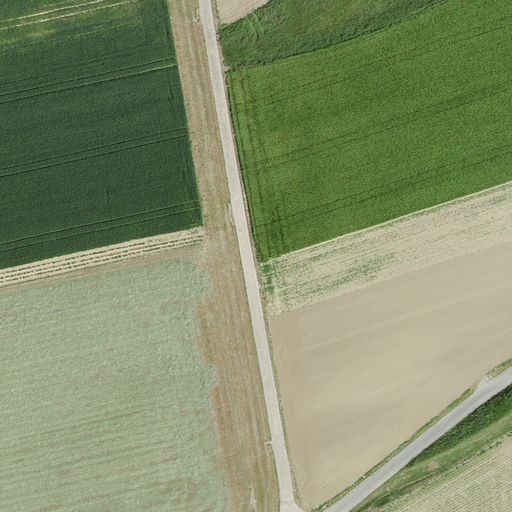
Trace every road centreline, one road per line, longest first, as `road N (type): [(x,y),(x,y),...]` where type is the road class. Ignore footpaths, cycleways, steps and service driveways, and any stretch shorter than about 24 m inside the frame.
road 1 (track): [(205,0),(289,511)]
road 2 (unclassified): [(337,511),(511,376)]
